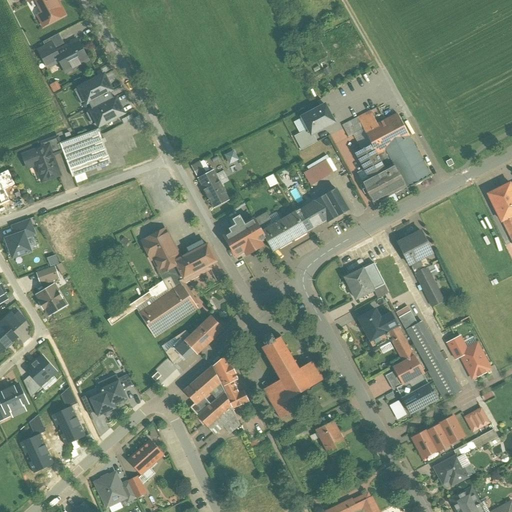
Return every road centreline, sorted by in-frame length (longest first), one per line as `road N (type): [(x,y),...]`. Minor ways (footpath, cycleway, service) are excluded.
road 1 (tertiary): [(302,282),(422,511)]
road 2 (tertiary): [(302,282),(326,252),(511,153)]
road 3 (residential): [(0,223),(171,158)]
road 4 (unclassified): [(87,0),(171,158)]
road 5 (unclassified): [(171,158),(256,306)]
road 6 (residential): [(34,511),(161,400)]
road 7 (residential): [(0,253),(40,333),(0,373)]
road 8 (residential): [(161,400),(256,306)]
road 9 (residential): [(161,400),(216,511)]
